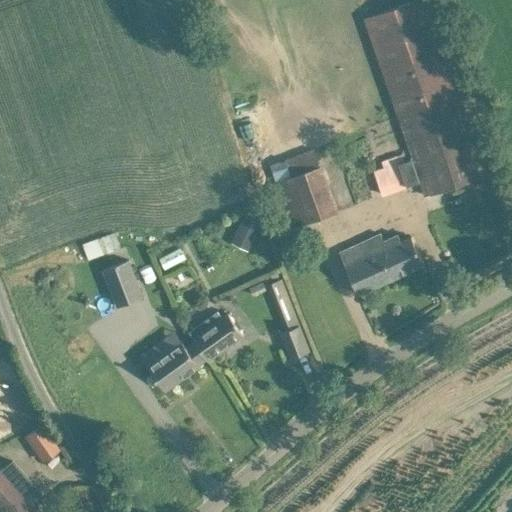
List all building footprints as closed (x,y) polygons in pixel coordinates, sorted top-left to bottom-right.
[(414,158),(376,171),(384,193),(422,180),(426,195),(487,174),(427,0),(416,0),(366,17),(414,158)] [(320,165),(314,149),(286,159),(292,176),(277,181),(293,227),(337,211),(321,165),(320,165)] [(245,214),(236,231),(253,240),(262,222),(245,214)] [(109,233),(95,239),(101,254),(115,248),(109,233)] [(359,293),(425,263),(412,235),(402,240),(398,233),(384,240),(381,233),(340,252),(359,293)] [(172,274),(195,262),(187,249),(165,260),(172,274)] [(103,269),(117,306),(144,296),(130,259),(103,269)] [(291,357),(310,350),(282,278),(269,283),(287,329),(281,332),(291,357)] [(262,280),(250,286),(254,293),(266,288),(262,280)] [(190,331),(194,337),(193,338),(208,359),(244,333),(229,313),(222,317),(218,311),(190,331)] [(182,342),(149,366),(166,390),(189,373),(208,359),(193,338),(193,337),(184,344),(182,342)] [(40,423),(26,434),(32,442),(46,431),(40,423)] [(4,467),(0,470),(0,511),(26,511),(36,504),(45,496),(13,459),(4,467)] [(91,491),(76,491),(76,506),(91,506),(91,491)]
